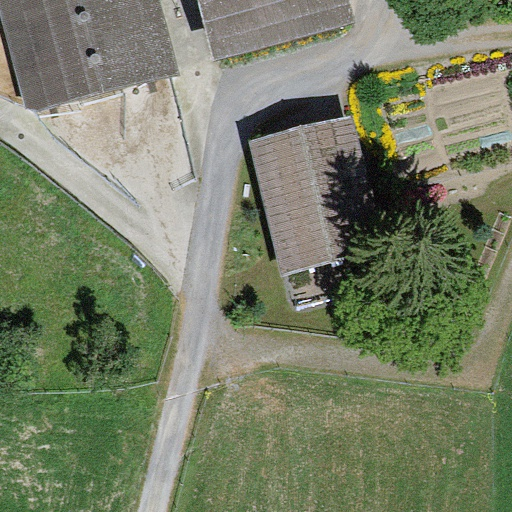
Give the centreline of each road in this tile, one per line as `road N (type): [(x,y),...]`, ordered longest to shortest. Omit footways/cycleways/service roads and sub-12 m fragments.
road 1 (track): [(377,51),(264,87),(227,131),(186,374),(153,511)]
road 2 (track): [(511,36),(377,51)]
